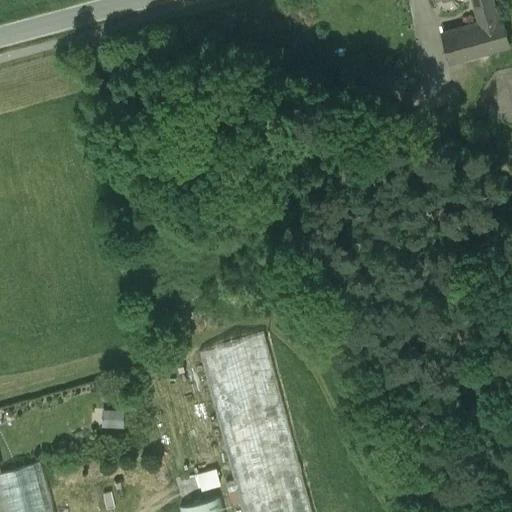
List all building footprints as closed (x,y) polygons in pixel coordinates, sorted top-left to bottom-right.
[(493,0),(472,0),(480,26),(499,20),(493,0)] [(480,26),(442,37),(450,63),(511,44),(504,18),(499,20),(480,26)] [(311,511),(263,332),(198,351),(233,480),(225,482),(231,504),(239,502),(241,511),(311,511)] [(103,407),(103,425),(125,426),(125,408),(103,407)] [(53,511),(40,461),(0,471),(0,511),(53,511)] [(215,470),(197,475),(201,489),(219,484),(215,470)] [(224,511),(220,496),(178,507),(178,511),(224,511)]
